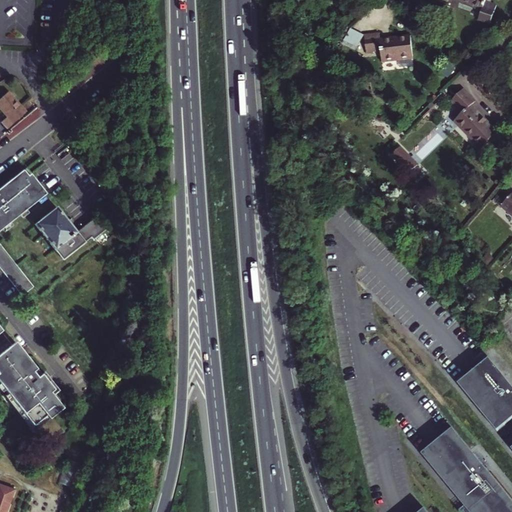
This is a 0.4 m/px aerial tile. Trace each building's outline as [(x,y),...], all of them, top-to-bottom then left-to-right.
[(454,0),(483,10),(486,0),(454,0)] [(349,28),(344,41),(358,46),(363,34),(349,28)] [(382,52),(383,62),(413,59),(411,36),(381,39),(381,33),(366,35),(368,53),(382,52)] [(463,90),(452,101),(463,112),(454,121),(481,149),(498,133),(471,106),(475,102),(463,90)] [(3,122),(9,130),(29,114),(11,92),(0,101),(0,107),(9,118),(3,122)] [(27,176),(22,170),(0,188),(3,191),(0,193),(0,230),(45,193),(30,174),(27,176)] [(511,195),(501,207),(511,216),(511,195)] [(56,207),(34,224),(62,260),(91,238),(93,240),(108,229),(98,216),(76,233),(56,207)] [(0,245),(0,269),(22,297),(33,288),(0,245)] [(15,343),(0,355),(0,383),(34,427),(61,405),(51,393),(54,391),(47,383),(51,380),(45,373),(42,375),(15,343)] [(511,387),(506,380),(489,359),(458,385),(497,432),(511,419),(511,387)] [(511,511),(511,497),(454,427),(422,453),(470,511),(511,511)] [(0,511),(8,511),(11,504),(13,505),(15,499),(13,498),(16,490),(1,485),(0,486),(0,511)]
